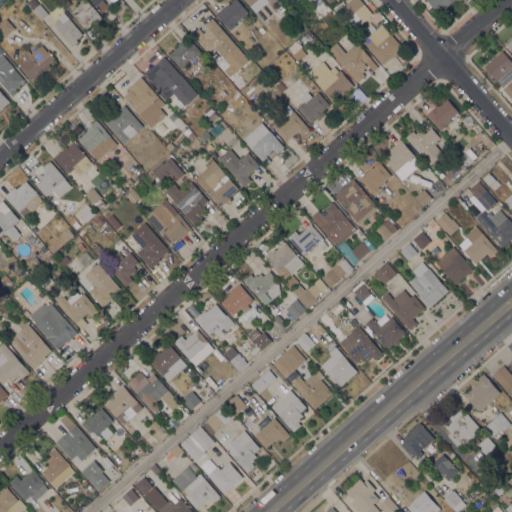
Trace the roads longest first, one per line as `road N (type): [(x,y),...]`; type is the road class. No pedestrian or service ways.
road 1 (residential): [(509,0),(0,447)]
road 2 (primary): [(511,299),(271,511)]
road 3 (residential): [(177,0),(0,154)]
road 4 (residential): [(511,136),(393,0)]
